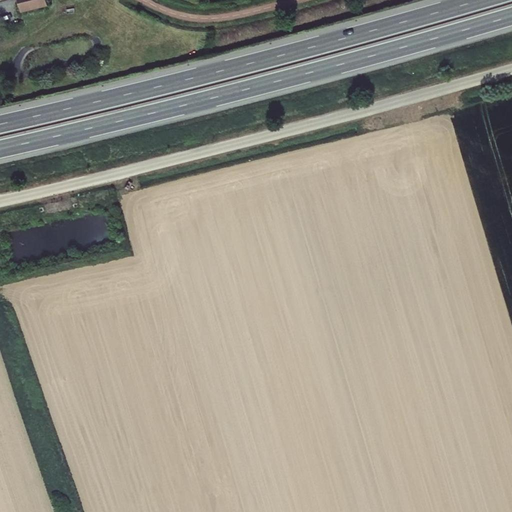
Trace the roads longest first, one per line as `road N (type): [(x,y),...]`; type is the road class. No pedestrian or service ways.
road 1 (trunk): [(0,149),(511,16)]
road 2 (trunk): [(481,0),(0,124)]
